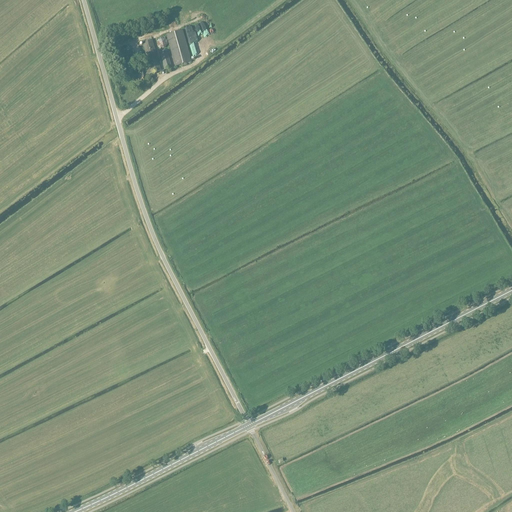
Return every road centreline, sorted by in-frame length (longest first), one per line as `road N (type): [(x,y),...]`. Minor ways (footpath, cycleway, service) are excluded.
road 1 (unclassified): [(248,425),(150,230),(83,0)]
road 2 (primary): [(248,425),(511,290)]
road 3 (primary): [(75,511),(248,425)]
